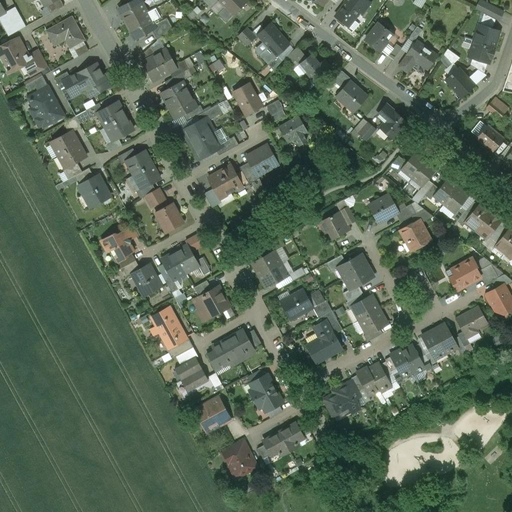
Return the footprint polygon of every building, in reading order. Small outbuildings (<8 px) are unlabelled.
[(60,0),(57,0),(47,6),(51,13),(64,6),(60,0)] [(134,0),(120,8),(123,13),(122,14),(127,24),(147,12),(142,4),(145,2),(143,0),(134,0)] [(219,0),(218,1),(225,7),(218,14),(225,22),(248,1),(247,0),(219,0)] [(347,0),(335,17),(349,27),(354,31),(359,24),(354,20),(360,12),(362,14),(370,4),(365,0),(347,0)] [(503,11),(487,3),(483,12),(496,19),(499,20),(503,11)] [(17,9),(3,17),(13,34),(26,26),(17,9)] [(147,12),(127,24),(132,33),(133,33),(136,38),(152,30),(158,26),(156,24),(154,20),(152,21),(147,12)] [(496,19),(484,13),(480,25),(492,29),(496,19)] [(72,17),(47,31),(55,44),(69,37),(74,45),(84,39),(72,17)] [(167,18),(156,24),(158,26),(152,30),(157,40),(172,27),(167,18)] [(289,44),(270,22),(257,34),(268,47),(259,55),(267,64),(277,55),(289,44)] [(378,23),(365,40),(380,51),(393,34),(378,23)] [(480,25),(479,25),(476,33),(480,34),(477,41),(474,40),(469,56),(472,57),(488,62),(489,62),(490,57),(491,57),(494,50),(493,50),(499,31),(492,29),(480,25)] [(417,26),(408,38),(413,42),(422,30),(417,26)] [(246,27),(238,36),(247,45),(256,37),(246,27)] [(1,47),(0,47),(0,56),(8,52),(12,60),(9,61),(13,69),(7,72),(8,73),(21,66),(31,60),(29,55),(19,37),(1,47)] [(437,55),(417,41),(399,66),(408,72),(416,61),(428,69),(437,55)] [(85,44),(75,50),(78,56),(89,50),(85,44)] [(151,46),(141,55),(144,61),(155,55),(151,46)] [(144,61),(143,62),(154,81),(170,72),(176,68),(174,65),(165,49),(155,55),(144,61)] [(459,58),(447,49),(443,54),(452,64),(459,58)] [(39,50),(29,55),(31,60),(37,70),(42,67),(47,64),(39,50)] [(311,54),(300,64),(306,71),(312,78),(321,71),(328,65),(324,60),(319,64),(311,54)] [(277,55),(267,64),(273,70),(282,60),(277,55)] [(488,62),(472,57),(470,64),(484,73),(488,62)] [(218,69),(224,65),(220,59),(214,63),(218,69)] [(31,60),(21,66),(23,68),(22,71),(26,78),(43,69),(42,67),(37,70),(31,60)] [(184,60),(174,65),(176,68),(170,72),(173,77),(188,69),(184,60)] [(96,62),(77,73),(84,86),(89,94),(107,84),(109,87),(110,86),(96,62)] [(300,64),(295,67),(294,69),(300,76),(306,71),(300,64)] [(328,65),(321,71),(325,75),(332,70),(328,65)] [(474,85),(458,68),(445,79),(461,97),(474,85)] [(173,77),(165,82),(168,88),(183,80),(183,81),(192,76),(188,69),(173,77)] [(342,70),(333,80),(342,89),(349,81),(350,81),(352,79),(342,70)] [(67,71),(55,78),(59,85),(64,82),(63,81),(70,77),(67,71)] [(321,71),(312,78),(316,83),(325,75),(321,71)] [(70,77),(63,81),(64,82),(70,93),(84,86),(77,73),(70,77)] [(43,75),(25,85),(28,91),(36,87),(39,92),(48,87),(49,87),(43,75)] [(168,88),(160,93),(167,106),(190,93),(183,81),(183,80),(168,88)] [(342,89),(336,96),(353,112),(367,96),(350,81),(349,81),(342,89)] [(262,106),(249,83),(233,92),(245,115),(262,106)] [(48,87),(39,92),(40,95),(32,99),(30,100),(33,107),(32,108),(31,111),(33,115),(36,115),(38,114),(39,117),(37,118),(36,120),(38,124),(43,124),(44,126),(64,115),(48,87)] [(190,93),(167,106),(175,119),(183,115),(197,107),(197,106),(190,93)] [(509,108),(495,98),(486,107),(500,119),(509,108)] [(278,99),(266,106),(271,115),(282,109),(283,108),(278,99)] [(103,110),(97,113),(98,114),(105,127),(126,115),(118,101),(103,110)] [(99,103),(86,110),(91,117),(98,114),(97,113),(103,110),(99,103)] [(204,112),(196,116),(199,121),(206,117),(207,120),(223,112),(218,104),(204,112)] [(197,107),(183,115),(186,121),(196,116),(204,112),(200,105),(197,106),(197,107)] [(387,118),(380,127),(378,133),(382,138),(388,135),(392,138),(407,122),(388,105),(381,113),(387,118)] [(282,109),(271,115),(274,121),(286,115),(282,109)] [(126,115),(105,127),(112,140),(112,141),(118,138),(134,129),(126,115)] [(75,116),(63,122),(68,132),(72,130),(73,132),(81,127),(75,116)] [(199,121),(183,130),(187,137),(186,139),(188,143),(190,143),(191,145),(214,132),(207,120),(206,117),(199,121)] [(294,118),(278,127),(287,143),(295,138),(302,134),(307,131),(300,119),(296,122),(294,118)] [(368,122),(358,133),(366,140),(376,129),(368,122)] [(504,138),(487,124),(476,138),(493,152),(504,138)] [(68,132),(51,141),(65,168),(66,168),(77,162),(86,157),(73,132),(72,130),(68,132)] [(214,132),(191,145),(192,146),(191,149),(193,152),(195,153),(199,159),(216,150),(222,147),(220,144),(214,132)] [(302,134),(295,138),(299,145),(306,141),(302,134)] [(234,136),(220,144),(222,147),(216,150),(219,155),(238,144),(234,136)] [(112,140),(105,144),(109,152),(122,145),(118,138),(112,141),(112,140)] [(267,145),(246,156),(249,162),(257,176),(258,175),(278,164),(267,145)] [(133,148),(117,157),(121,164),(126,161),(137,155),(133,148)] [(137,155),(126,161),(133,175),(153,164),(145,150),(137,155)] [(511,150),(503,161),(504,161),(505,160),(510,164),(509,165),(510,166),(510,165),(511,166),(511,150)] [(435,169),(415,152),(416,152),(415,151),(406,162),(400,170),(401,169),(422,186),(421,187),(422,187),(428,179),(437,169),(436,168),(435,169)] [(399,155),(390,166),(398,173),(400,170),(406,162),(399,155)] [(77,162),(66,168),(65,168),(63,169),(68,179),(76,175),(82,171),(77,162)] [(257,176),(249,162),(240,167),(242,172),(248,182),(249,184),(259,178),(258,175),(257,176)] [(153,164),(133,175),(140,188),(141,189),(152,183),(160,178),(153,164)] [(231,165),(227,167),(226,167),(219,171),(231,192),(236,189),(242,186),(242,185),(236,175),(231,165)] [(82,171),(76,175),(81,184),(94,177),(89,167),(82,171)] [(231,192),(219,171),(213,174),(208,178),(213,187),(219,199),(231,192)] [(242,172),(236,175),(242,185),(243,185),(248,182),(242,172)] [(99,180),(97,175),(94,177),(81,184),(79,185),(84,194),(85,193),(92,206),(110,196),(104,184),(101,184),(99,180)] [(468,196),(447,179),(448,178),(447,177),(439,188),(433,195),(434,195),(455,212),(455,213),(461,206),(469,195),(468,195),(468,196)] [(428,179),(422,187),(421,187),(419,190),(425,195),(433,184),(428,179)] [(152,183),(141,189),(140,188),(136,190),(140,198),(146,196),(156,190),(152,183)] [(433,184),(425,195),(430,199),(434,195),(433,195),(439,188),(433,184)] [(242,186),(236,189),(240,195),(247,192),(243,185),(242,185),(242,186)] [(213,187),(203,192),(212,207),(221,202),(219,199),(213,187)] [(156,190),(146,196),(149,202),(153,200),(155,205),(165,199),(159,188),(156,190)] [(389,195),(369,206),(378,222),(395,213),(398,211),(389,195)] [(173,203),(155,213),(160,222),(163,223),(167,230),(165,231),(166,232),(183,222),(173,203)] [(471,214),(465,221),(466,221),(486,238),(489,234),(500,221),(501,220),(480,203),(471,214)] [(411,204),(398,211),(395,213),(400,222),(411,217),(411,216),(416,213),(411,204)] [(461,206),(455,213),(455,212),(451,216),(457,221),(466,210),(461,206)] [(355,220),(348,207),(341,210),(348,224),(355,220)] [(416,213),(411,216),(415,222),(419,220),(421,223),(433,216),(424,209),(416,213)] [(341,210),(323,220),(332,239),(347,231),(344,226),(348,224),(341,210)] [(471,214),(466,210),(457,221),(462,225),(466,221),(465,221),(471,214)] [(415,222),(400,230),(411,250),(430,240),(421,223),(419,220),(415,222)] [(500,221),(489,234),(494,238),(504,225),(500,221)] [(133,225),(115,234),(116,237),(124,233),(126,238),(132,239),(139,235),(133,225)] [(504,225),(494,238),(499,242),(509,229),(504,225)] [(511,228),(510,227),(509,229),(499,242),(496,245),(511,258),(511,228)] [(124,233),(116,237),(115,234),(115,233),(102,241),(107,251),(112,248),(122,267),(119,268),(120,269),(136,260),(131,252),(133,251),(130,244),(132,239),(126,238),(124,233)] [(280,237),(270,244),(274,251),(274,252),(285,245),(280,237)] [(188,245),(175,252),(186,272),(198,265),(199,265),(196,260),(188,245)] [(274,251),(252,263),(259,275),(280,263),(274,252),(274,251)] [(175,252),(162,259),(170,275),(173,279),(186,272),(175,252)] [(341,254),(326,263),(331,271),(339,267),(338,266),(346,262),(341,254)] [(346,262),(338,266),(339,267),(345,278),(366,266),(360,254),(346,262)] [(210,271),(202,257),(196,260),(199,265),(198,265),(203,275),(210,271)] [(471,259),(453,268),(456,275),(450,278),(456,290),(481,277),(471,259)] [(136,260),(120,269),(125,278),(132,274),(132,273),(140,268),(136,260)] [(280,263),(259,275),(266,288),(287,276),(280,263)] [(140,268),(132,273),(132,274),(144,296),(162,286),(149,264),(140,268)] [(491,264),(481,269),(485,276),(483,277),(486,282),(497,276),(491,264)] [(366,266),(345,278),(351,289),(358,285),(373,277),(366,266)] [(504,274),(493,280),(497,288),(504,285),(511,280),(504,274)] [(173,279),(170,275),(164,278),(172,292),(179,289),(173,279)] [(207,280),(194,287),(199,297),(212,290),(207,280)] [(358,285),(351,289),(343,293),(347,301),(361,294),(363,293),(358,285)] [(497,288),(487,294),(486,296),(491,304),(492,304),(495,310),(501,312),(511,306),(511,300),(504,285),(497,288)] [(212,290),(199,297),(210,317),(229,306),(219,286),(212,290)] [(303,289),(280,301),(291,320),(313,307),(303,289)] [(347,301),(346,302),(349,308),(352,306),(364,299),(361,294),(347,301)] [(364,299),(352,306),(360,320),(379,309),(371,295),(364,299)] [(326,300),(313,307),(318,317),(320,316),(331,310),(326,300)] [(478,306),(456,318),(463,331),(466,338),(467,338),(478,332),(477,329),(488,323),(478,306)] [(339,316),(347,313),(344,307),(337,310),(339,316)] [(169,308),(153,317),(171,351),(176,349),(188,342),(185,337),(169,308)] [(379,309),(360,320),(367,333),(367,334),(379,328),(387,324),(379,309)] [(342,329),(331,310),(320,316),(323,321),(315,326),(322,338),(332,332),(333,334),(342,329)] [(453,339),(445,324),(434,330),(446,352),(451,349),(451,350),(452,350),(452,349),(457,346),(453,339)] [(379,328),(367,334),(367,333),(364,335),(367,342),(382,333),(379,328)] [(262,344),(254,329),(245,334),(252,347),(254,346),(257,347),(262,344)] [(434,330),(422,336),(430,351),(434,358),(435,358),(439,355),(440,356),(441,356),(441,355),(446,352),(434,330)] [(243,331),(228,339),(240,361),(250,355),(247,350),(252,347),(245,334),(243,331)] [(466,338),(463,331),(457,334),(459,336),(464,346),(470,343),(467,338),(466,338)] [(322,338),(309,345),(317,361),(341,348),(333,334),(332,332),(322,338)] [(469,339),(471,343),(483,337),(481,333),(469,339)] [(193,347),(187,336),(185,337),(188,342),(176,349),(179,354),(183,352),(193,347)] [(464,346),(459,336),(453,339),(457,346),(461,354),(467,351),(464,346)] [(228,339),(213,347),(215,350),(222,363),(227,360),(230,366),(240,361),(228,339)] [(425,354),(419,343),(414,346),(420,358),(425,355),(425,354)] [(414,346),(407,349),(406,348),(402,350),(401,348),(400,349),(414,373),(421,369),(420,367),(424,365),(420,358),(414,346)] [(193,347),(183,352),(187,361),(196,357),(198,356),(193,347)] [(400,349),(395,351),(396,353),(390,356),(396,368),(400,376),(405,373),(406,375),(412,372),(413,374),(414,373),(400,349)] [(215,350),(206,355),(213,368),(222,363),(215,350)] [(439,366),(435,358),(434,358),(430,351),(425,354),(425,355),(433,369),(439,366)] [(164,356),(166,361),(175,358),(173,353),(164,356)] [(390,356),(385,359),(386,361),(391,371),(396,368),(390,356)] [(187,361),(175,368),(175,369),(177,368),(183,378),(181,379),(181,380),(183,379),(189,389),(187,390),(187,392),(208,380),(196,357),(187,361)] [(391,371),(386,361),(380,364),(386,376),(392,373),(391,371)] [(386,376),(380,364),(374,368),(373,366),(368,369),(379,390),(380,391),(387,388),(386,386),(390,383),(386,376)] [(368,369),(367,367),(363,370),(363,371),(357,375),(364,388),(367,394),(372,391),(373,393),(379,390),(368,369)] [(259,369),(247,376),(251,383),(263,376),(259,369)] [(215,372),(209,376),(215,387),(222,384),(215,372)] [(251,383),(250,383),(253,388),(252,390),(250,391),(254,399),(275,388),(272,383),(269,382),(270,379),(267,374),(263,376),(251,383)] [(364,388),(357,375),(352,378),(353,380),(352,380),(358,391),(364,388)] [(352,380),(340,386),(342,391),(349,388),(355,399),(361,396),(352,380)] [(275,388),(254,399),(259,408),(261,406),(263,407),(266,411),(279,404),(283,402),(279,397),(277,396),(277,393),(275,388)] [(355,399),(349,388),(342,391),(327,400),(335,415),(348,407),(351,413),(360,408),(355,399)] [(218,401),(200,411),(209,427),(226,417),(218,401)] [(279,404),(266,411),(270,418),(283,411),(279,404)] [(295,422),(279,431),(289,450),(298,445),(296,440),(303,436),(297,426),(295,422)] [(305,422),(297,426),(303,436),(310,432),(305,422)] [(279,431),(263,440),(265,444),(271,454),(277,450),(280,455),(289,450),(279,431)] [(244,453),(239,444),(227,451),(231,459),(230,463),(237,476),(245,471),(246,468),(254,464),(246,451),(244,453)] [(265,444),(257,448),(263,458),(271,454),(265,444)]
